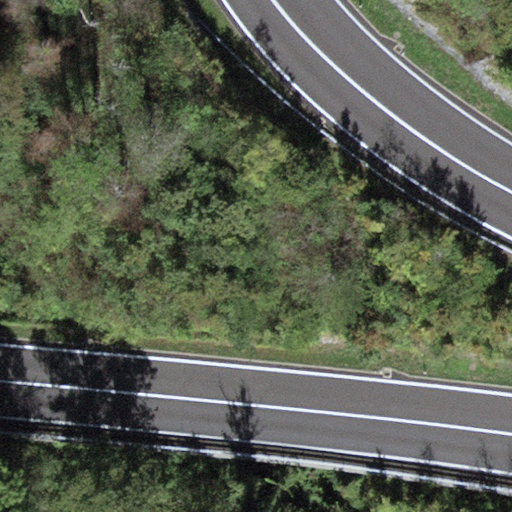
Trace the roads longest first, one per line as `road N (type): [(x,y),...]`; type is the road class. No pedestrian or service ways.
road 1 (primary): [(0,383),(511,434)]
road 2 (primary): [(511,191),(406,126),(272,0)]
